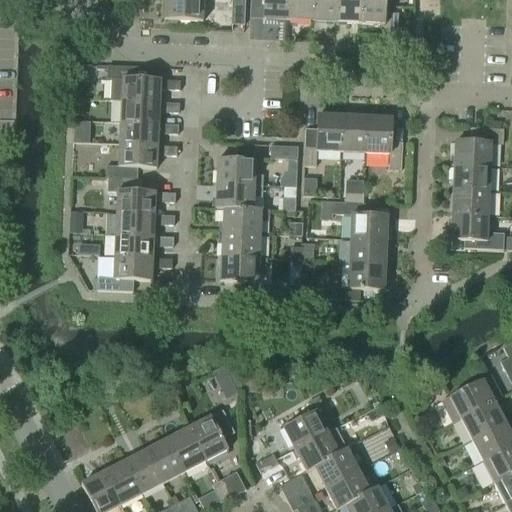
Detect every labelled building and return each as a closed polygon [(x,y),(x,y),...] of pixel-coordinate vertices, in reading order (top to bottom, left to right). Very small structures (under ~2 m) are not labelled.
[(202,0),(164,0),(163,23),(202,24),(202,0)] [(262,0),(262,22),(287,23),(288,0),(262,0)] [(312,0),(288,0),(287,23),(311,24),(312,0)] [(335,25),(336,0),(312,0),(311,24),(335,25)] [(336,0),(335,25),(359,26),(360,0),(336,0)] [(360,0),(359,26),(384,27),(385,0),(360,0)] [(230,27),(243,28),(244,1),(231,1),(230,27)] [(159,92),(160,83),(160,71),(107,68),(106,82),(111,82),(110,103),(121,104),(159,106),(159,92)] [(180,84),(160,83),(159,92),(179,93),(180,84)] [(121,104),(120,125),(158,127),(158,115),(164,115),(164,106),(159,106),(121,104)] [(179,107),(164,106),(164,115),(178,116),(179,107)] [(305,132),(303,170),(315,170),(316,154),(340,155),(342,119),(317,118),(316,132),(305,132)] [(366,120),(342,119),(340,155),(365,156),(366,120)] [(391,121),(366,120),(365,156),(389,157),(388,173),(400,173),(401,146),(390,145),(391,121)] [(120,125),(119,147),(157,149),(157,136),(163,137),(163,127),(158,127),(120,125)] [(178,128),(163,127),(163,137),(177,137),(178,128)] [(454,144),(453,169),(488,171),(489,147),(502,148),(503,132),(469,131),(469,145),(454,144)] [(157,149),(119,147),(118,169),(105,168),(105,181),(107,181),(121,182),(136,182),(137,171),(156,171),(156,158),(162,158),(162,149),(157,149)] [(78,160),(102,160),(102,149),(78,149),(78,160)] [(177,150),(162,149),(162,158),(176,159),(177,150)] [(297,150),(270,149),(269,162),(287,163),(296,163),(297,150)] [(255,164),(216,162),(215,187),(254,189),(255,164)] [(287,163),(287,174),(296,174),(296,163),(287,163)] [(452,194),(487,195),(488,171),(453,169),(452,194)] [(411,173),(408,187),(419,189),(422,175),(411,173)] [(154,183),(136,182),(121,182),(107,181),(107,193),(116,194),(115,216),(153,218),(154,195),(153,195),(154,183)] [(222,211),(253,212),(253,199),(261,200),(262,189),(254,189),(215,187),(214,212),(222,212),(222,211)] [(452,194),(451,218),(486,219),(487,195),(452,194)] [(160,196),(160,205),(174,206),(174,196),(160,196)] [(345,196),(344,206),(362,207),(363,196),(345,196)] [(282,200),(281,213),(295,214),(295,201),(282,200)] [(372,207),(362,207),(344,206),(331,205),(331,218),(351,219),(350,243),(385,244),(387,219),(371,219),(372,207)] [(222,212),(221,236),(260,237),(260,223),(268,224),(269,213),(253,212),(222,211),(222,212)] [(393,212),(393,223),(409,224),(409,213),(393,212)] [(153,218),(115,216),(114,238),(152,240),(153,227),(153,218)] [(74,218),(74,228),(111,229),(111,219),(74,218)] [(159,218),(159,228),(173,228),(173,219),(159,218)] [(451,218),(450,243),(463,243),(463,251),(485,252),(502,253),(503,236),(491,236),(486,231),(486,219),(451,218)] [(301,239),(302,226),(289,225),(288,238),(301,239)] [(260,237),(221,236),(220,259),(259,261),(260,237)] [(114,238),(113,259),(151,261),(152,249),(152,240),(114,238)] [(158,240),(158,249),(172,250),(172,241),(158,240)] [(350,243),(349,267),(384,269),(385,244),(350,243)] [(303,246),(302,250),(290,249),(289,262),(302,263),(303,246)] [(313,265),(313,247),(303,246),(302,263),(302,264),(313,265)] [(95,293),(132,295),(133,283),(150,284),(151,261),(113,259),(112,283),(95,282),(95,293)] [(258,287),(258,271),(259,261),(220,259),(219,284),(255,286),(254,300),(301,302),(301,289),(258,287)] [(267,261),(259,261),(258,271),(266,272),(267,261)] [(171,262),(157,262),(157,271),(171,271),(171,262)] [(328,292),(327,303),(359,305),(360,293),(383,294),(384,269),(349,267),(348,292),(328,292)] [(499,365),(503,371),(511,366),(511,344),(502,350),(508,360),(499,365)] [(511,366),(503,371),(507,379),(511,376),(511,366)] [(211,375),(215,382),(226,376),(222,369),(211,375)] [(452,426),(460,422),(493,405),(501,401),(490,378),(440,404),(452,426)] [(258,379),(242,379),(243,395),(258,394),(258,379)] [(359,389),(348,396),(353,405),(334,418),(338,424),(369,403),(359,389)] [(471,443),(504,426),(493,405),(460,422),(471,443)] [(205,464),(228,453),(221,441),(233,435),(222,413),(188,431),(205,464)] [(314,413),(282,430),(294,453),(326,436),(314,413)] [(471,443),(482,464),(511,448),(511,440),(504,426),(471,443)] [(205,464),(188,431),(166,442),(184,475),(205,464)] [(326,436),(294,453),(305,474),(346,452),(345,451),(336,456),(326,436)] [(390,456),(398,452),(392,441),(384,445),(390,456)] [(184,475),(166,442),(145,453),(162,486),(184,475)] [(511,448),(482,464),(493,486),(511,475),(511,448)] [(305,475),(314,470),(324,491),(357,473),(346,452),(305,474),(305,475)] [(123,464),(140,498),(162,486),(145,453),(123,464)] [(272,458),(264,462),(268,472),(277,467),(272,458)] [(439,461),(436,463),(439,470),(443,468),(445,467),(441,460),(439,461)] [(268,472),(264,462),(255,466),(260,476),(268,472)] [(140,498),(123,464),(103,475),(120,508),(140,498)] [(368,495),(367,494),(357,473),(324,491),(335,511),(337,511),(344,509),(344,507),(368,495)] [(80,486),(93,511),(112,511),(120,508),(103,475),(80,486)] [(220,505),(245,493),(236,475),(221,482),(226,491),(216,496),(220,505)] [(504,507),(511,503),(511,475),(493,486),(504,507)] [(216,496),(226,491),(221,482),(211,487),(216,496)] [(411,488),(415,497),(425,492),(419,484),(411,488)] [(344,507),(344,509),(345,511),(387,511),(376,489),(367,494),(368,495),(344,507)] [(459,502),(461,501),(468,497),(466,492),(460,490),(456,492),(454,492),(459,502)] [(305,495),(296,499),(301,509),(310,504),(305,495)] [(287,504),(290,510),(290,511),(295,511),(301,509),(296,499),(287,504)]
